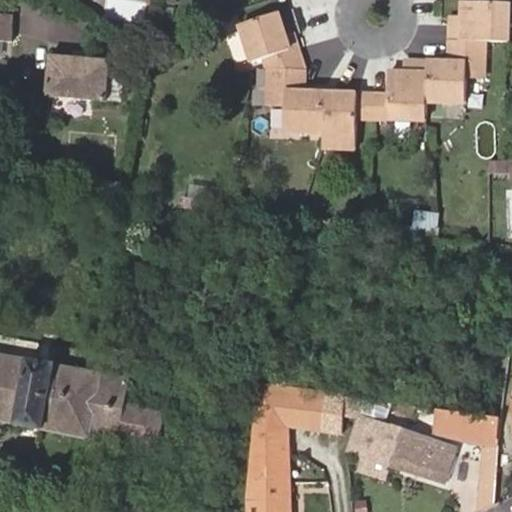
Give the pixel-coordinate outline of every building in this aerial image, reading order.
[(146,22),(148,0),(104,0),(103,18),(146,22)] [(454,25),(452,43),(484,44),(510,45),(510,13),(464,11),(464,18),(454,19),(454,25)] [(0,40),(12,42),(15,15),(0,12),(0,40)] [(288,44),(285,35),(280,13),(244,22),(253,58),(260,57),(264,56),(267,66),(270,66),(299,66),(302,66),(297,43),(288,44)] [(295,33),(285,35),(288,44),(297,43),(295,33)] [(451,64),(431,62),(428,106),(462,106),(464,83),(482,83),(484,44),(452,43),(451,64)] [(89,58),(72,57),(51,55),(48,98),(109,103),(110,79),(124,80),(125,64),(112,63),(112,60),(89,58)] [(390,68),(388,94),(386,121),(427,122),(428,106),(431,62),(412,61),(411,70),(404,70),(390,68)] [(405,61),(404,70),(411,70),(412,61),(405,61)] [(299,66),(270,66),(268,102),(285,103),(283,126),(321,128),(324,89),(301,88),(299,66)] [(357,92),(324,89),(321,128),(320,143),(353,145),(355,120),(357,92)] [(373,93),(357,92),(355,120),(370,120),(371,120),(373,93)] [(388,94),(373,93),(371,120),(386,121),(388,94)] [(148,163),(161,163),(162,142),(149,142),(148,163)] [(511,163),(507,164),(489,164),(489,173),(511,172),(511,163)] [(417,235),(440,237),(442,213),(419,211),(417,235)] [(0,355),(0,419),(92,438),(94,433),(160,446),(166,413),(128,405),(132,379),(0,355)] [(306,429),(310,391),(259,383),(248,479),(290,479),(289,427),(306,429)] [(325,431),(329,393),(310,391),(306,429),(325,431)] [(345,417),(348,396),(329,393),(325,431),(343,433),(345,417)] [(391,464),(445,482),(456,449),(385,424),(361,416),(364,398),(348,396),(345,417),(357,420),(349,450),(363,455),(391,464)] [(385,424),(393,402),(364,398),(361,416),(385,424)] [(495,504),(499,417),(441,409),(436,437),(486,446),(479,502),(495,504)] [(386,478),(391,464),(363,455),(359,469),(386,478)] [(246,498),(246,511),(290,511),(290,482),(290,479),(248,479),(246,498)]
